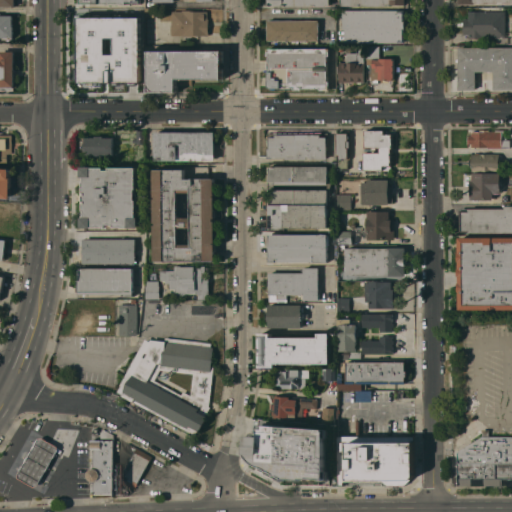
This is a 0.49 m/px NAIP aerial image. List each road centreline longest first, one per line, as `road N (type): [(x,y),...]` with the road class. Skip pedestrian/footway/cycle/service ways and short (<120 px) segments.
road 1 (residential): [(430,0),(434,511)]
road 2 (residential): [(511,111),(0,112)]
road 3 (residential): [(240,0),(242,368),(223,470)]
road 4 (residential): [(223,470),(116,414),(8,385)]
road 5 (secondary): [(45,168),(45,251),(33,317)]
